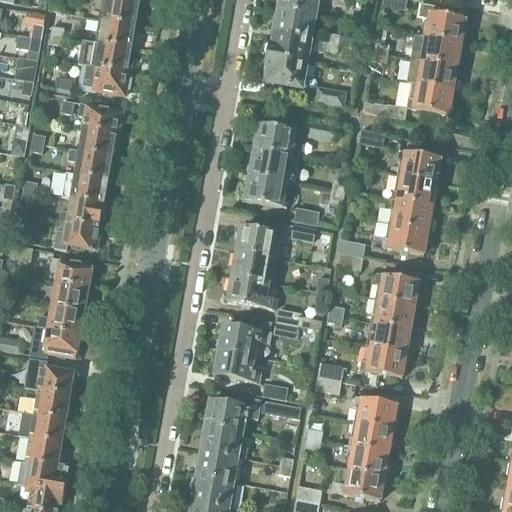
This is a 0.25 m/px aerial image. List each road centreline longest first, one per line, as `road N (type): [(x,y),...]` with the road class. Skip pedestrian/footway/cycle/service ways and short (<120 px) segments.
road 1 (residential): [(105,511),(181,90)]
road 2 (residential): [(155,511),(227,98)]
road 3 (residential): [(440,511),(511,101)]
